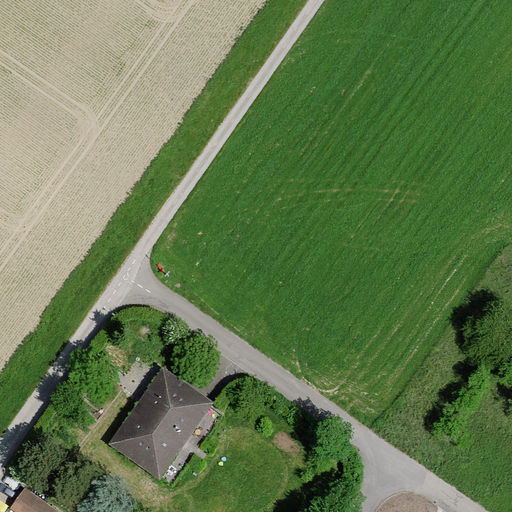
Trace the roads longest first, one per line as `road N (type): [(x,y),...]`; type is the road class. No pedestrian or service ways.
road 1 (residential): [(392,459),(126,275),(0,454)]
road 2 (track): [(126,275),(319,0)]
